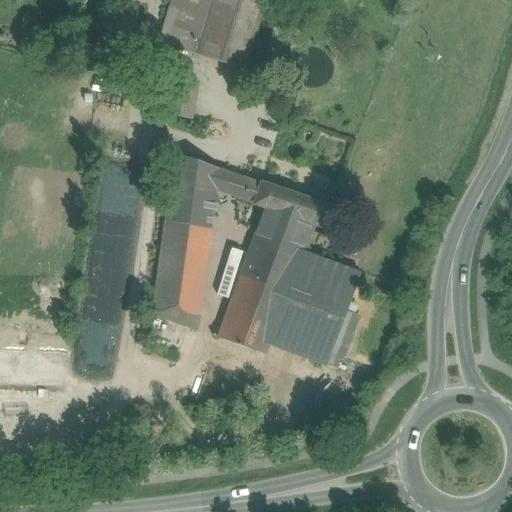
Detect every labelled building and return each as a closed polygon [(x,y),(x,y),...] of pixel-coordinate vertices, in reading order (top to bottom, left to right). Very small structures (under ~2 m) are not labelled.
[(265,0),(173,0),(160,44),(244,70),(265,0)] [(191,119),(197,83),(170,78),(162,114),(191,119)] [(208,249),(217,191),(219,170),(174,154),(162,242),(208,249)] [(255,205),(262,185),(234,175),(219,170),(217,191),(230,196),(255,205)] [(46,192),(71,192),(71,180),(46,180),(46,192)] [(255,205),(265,208),(314,225),(320,227),(327,207),(262,185),(255,205)] [(314,225),(265,208),(255,237),(303,255),(305,253),(314,225)] [(303,255),(255,237),(218,338),(266,356),(270,346),(303,255)] [(208,249),(162,242),(152,315),(197,331),(208,249)] [(303,255),(270,346),(326,367),(361,274),(305,253),(303,255)]
